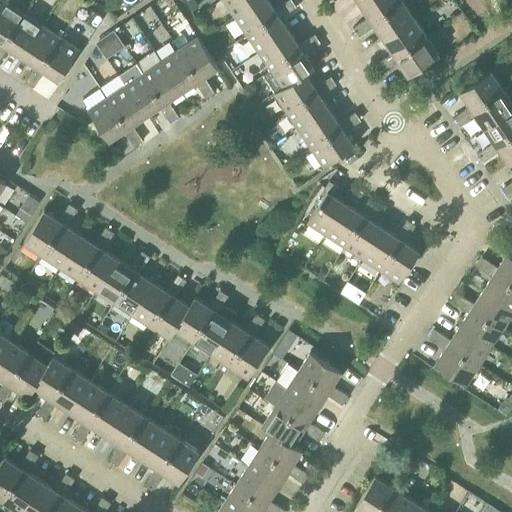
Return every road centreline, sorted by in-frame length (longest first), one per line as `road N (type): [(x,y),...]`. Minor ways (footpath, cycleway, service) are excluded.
road 1 (residential): [(302,511),(473,225)]
road 2 (residential): [(168,511),(0,415)]
road 3 (residential): [(473,225),(393,192),(377,152),(397,129)]
road 4 (residential): [(397,129),(318,0)]
road 5 (residential): [(473,225),(397,129)]
